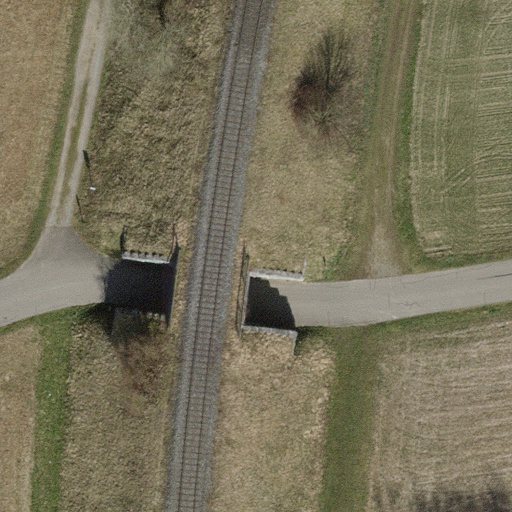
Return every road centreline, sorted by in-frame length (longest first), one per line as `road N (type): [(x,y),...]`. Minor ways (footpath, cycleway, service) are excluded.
road 1 (unclassified): [(0,296),(58,267),(284,298),(511,290)]
road 2 (track): [(378,295),(397,61),(410,0)]
road 3 (track): [(107,0),(58,267)]
road 4 (track): [(56,511),(58,267)]
